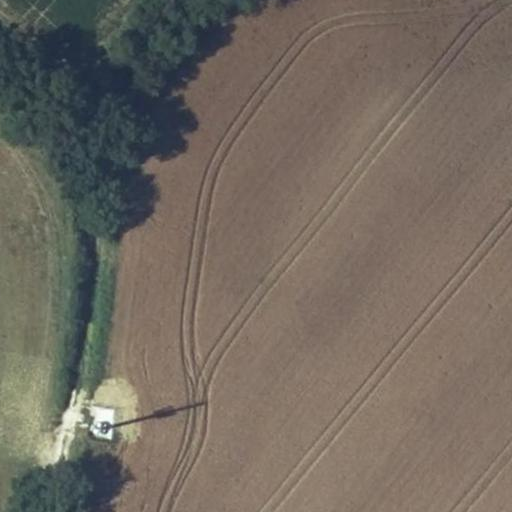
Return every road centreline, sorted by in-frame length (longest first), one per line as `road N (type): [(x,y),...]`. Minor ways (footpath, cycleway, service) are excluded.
road 1 (track): [(94,118),(97,214),(59,511)]
road 2 (track): [(198,0),(123,103),(94,118)]
road 3 (track): [(94,118),(0,37)]
